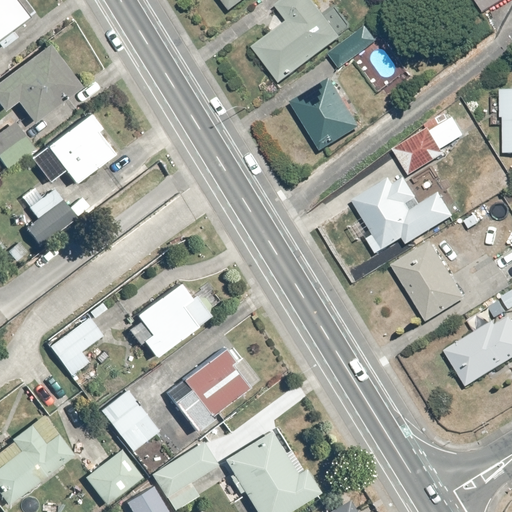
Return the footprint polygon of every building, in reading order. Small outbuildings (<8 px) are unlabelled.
[(0,0),(0,32),(24,16),(12,0),(0,0)] [(219,0),(230,13),(246,0),(219,0)] [(287,22),(252,49),(279,84),(341,38),(312,0),(283,0),(276,6),(287,22)] [(476,0),(483,12),(503,0),(476,0)] [(379,41),(367,26),(330,55),(342,70),(379,41)] [(83,90),(53,46),(0,82),(0,104),(5,112),(20,102),(35,124),(83,90)] [(331,79),(291,103),(321,152),(360,128),(331,79)] [(511,89),(500,89),(500,118),(504,118),(504,153),(511,153),(511,89)] [(97,126),(89,114),(46,145),(72,182),(111,154),(93,129),(97,126)] [(469,135),(457,116),(432,132),(430,129),(396,151),(413,177),(445,156),(442,152),(469,135)] [(34,146),(14,121),(0,131),(0,158),(7,168),(34,146)] [(390,180),(354,201),(383,250),(403,238),(407,245),(455,217),(440,192),(420,204),(405,179),(394,186),(390,180)] [(77,221),(53,189),(29,207),(38,220),(27,228),(41,247),(77,221)] [(466,299),(432,242),(392,266),(426,322),(466,299)] [(193,297),(182,283),(126,325),(138,341),(143,338),(156,356),(216,311),(201,291),(193,297)] [(511,309),(511,290),(502,297),(510,311),(511,309)] [(104,333),(90,315),(50,346),(72,374),(90,361),(82,351),(104,333)] [(494,322),(444,352),(466,389),(511,361),(511,319),(511,318),(496,326),(494,322)] [(239,361),(227,345),(165,394),(193,430),(251,384),(235,364),(239,361)] [(159,429),(127,389),(101,410),(133,450),(159,429)] [(46,443),(32,423),(12,438),(20,450),(0,465),(0,493),(8,504),(73,454),(58,434),(46,443)] [(223,460),(232,474),(228,477),(238,492),(242,490),(255,511),(285,511),(320,491),(307,469),(299,474),(272,430),(223,460)] [(217,463),(202,440),(152,475),(167,497),(217,463)] [(141,475),(121,449),(85,477),(105,502),(141,475)] [(167,511),(153,485),(125,501),(131,511),(167,511)] [(359,511),(351,497),(327,511),(359,511)]
